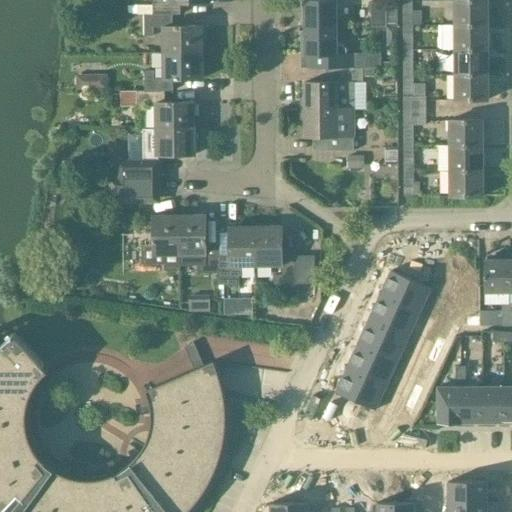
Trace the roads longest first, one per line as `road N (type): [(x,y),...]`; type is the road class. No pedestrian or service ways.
road 1 (residential): [(511,217),(394,222),(374,232),(271,452)]
road 2 (residential): [(187,179),(262,176),(265,0)]
road 3 (residential): [(271,452),(309,464),(511,462)]
